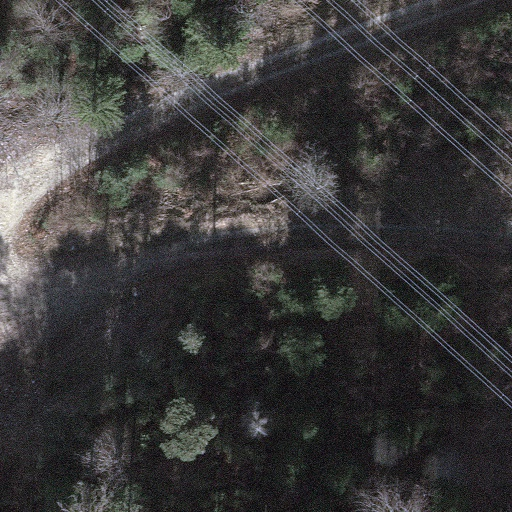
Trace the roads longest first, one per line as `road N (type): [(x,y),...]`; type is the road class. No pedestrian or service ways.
road 1 (track): [(511,237),(316,228),(213,238),(35,278),(0,270)]
road 2 (track): [(0,199),(56,158),(152,110),(431,0)]
